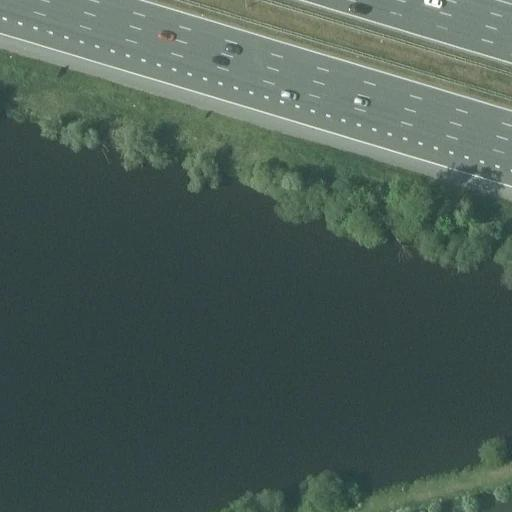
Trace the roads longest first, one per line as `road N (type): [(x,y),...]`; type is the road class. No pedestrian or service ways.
road 1 (motorway): [(37,0),(511,141)]
road 2 (track): [(511,470),(352,511)]
road 3 (motorway): [(511,36),(388,0)]
